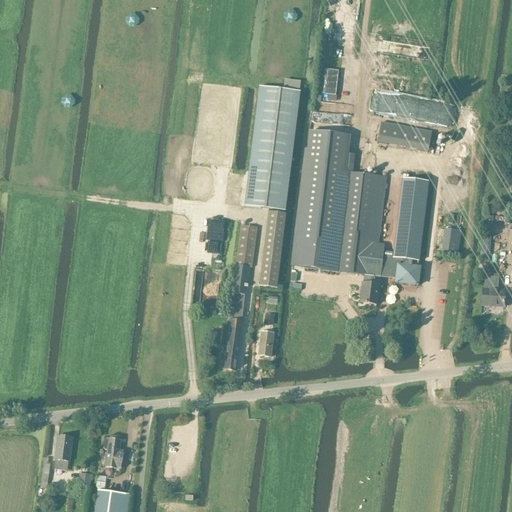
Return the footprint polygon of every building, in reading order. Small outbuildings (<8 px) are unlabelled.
[(259,88),(244,207),(284,212),(299,93),(259,88)] [(381,123),(377,144),(427,153),(431,133),(381,123)] [(305,156),(292,268),(363,276),(373,277),(379,278),(382,253),(383,246),(377,245),(385,178),(352,174),(354,156),(347,155),(349,137),(309,132),(306,156),(305,156)] [(382,253),(379,278),(395,280),(395,284),(417,287),(419,269),(416,268),(417,263),(418,263),(427,183),(401,180),(393,254),(382,253)] [(268,213),(259,287),(276,289),(285,215),(268,213)] [(224,321),(222,333),(227,333),(225,346),(227,346),(224,370),(235,371),(244,296),(246,296),(249,268),(252,269),(257,229),(240,226),(235,267),(231,294),(232,295),(228,322),(224,321)] [(488,264),(492,228),(483,227),(480,263),(488,264)] [(363,276),(360,304),(376,306),(378,286),(372,285),(373,277),(363,276)] [(482,290),(481,307),(503,308),(504,292),(497,291),(498,276),(493,276),(493,278),(484,278),(484,291),(482,290)] [(265,315),(265,324),(273,324),(274,316),(265,315)] [(260,334),(258,357),(270,358),(272,335),(260,334)] [(55,461),(54,469),(66,471),(68,463),(71,439),(58,437),(55,461)] [(104,442),(103,450),(107,450),(105,468),(116,469),(120,470),(122,452),(118,452),(119,442),(109,441),(108,443),(104,442)] [(79,474),(78,486),(90,488),(91,476),(79,474)] [(122,511),(125,496),(98,492),(95,511),(122,511)]
